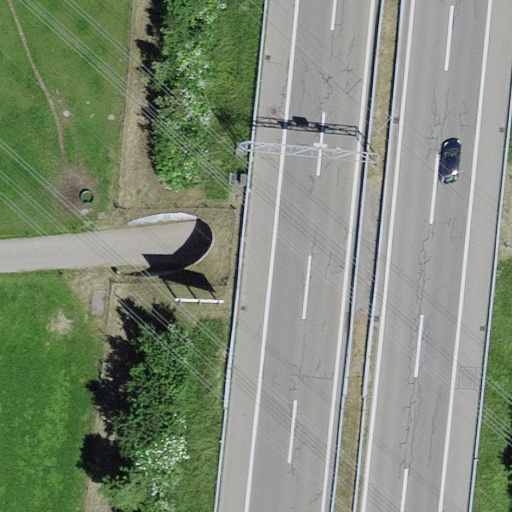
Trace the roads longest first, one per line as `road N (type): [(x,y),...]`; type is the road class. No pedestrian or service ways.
road 1 (motorway): [(401,511),(453,0)]
road 2 (motorway): [(332,0),(281,511)]
road 3 (track): [(511,221),(0,257)]
